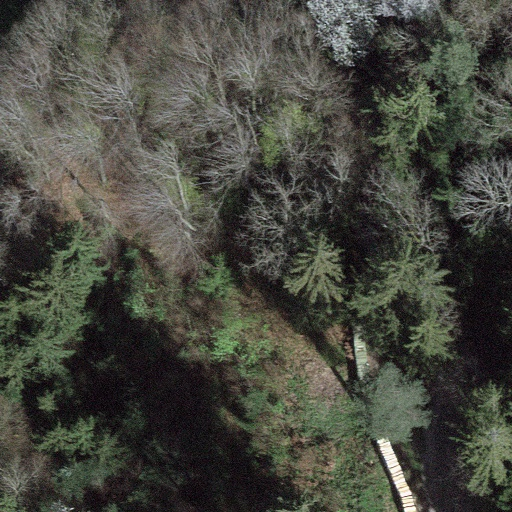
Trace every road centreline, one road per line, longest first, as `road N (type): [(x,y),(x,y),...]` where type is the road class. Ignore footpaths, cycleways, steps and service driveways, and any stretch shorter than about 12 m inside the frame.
road 1 (track): [(461,382),(408,309),(372,214),(374,0)]
road 2 (track): [(453,511),(445,420),(490,308),(511,283)]
